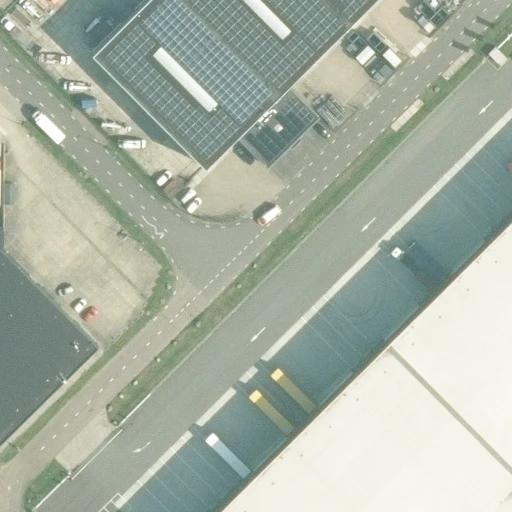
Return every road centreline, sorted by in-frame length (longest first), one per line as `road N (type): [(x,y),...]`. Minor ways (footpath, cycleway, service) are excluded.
road 1 (unclassified): [(217,278),(501,0)]
road 2 (unclassified): [(217,278),(0,58)]
road 3 (unclassified): [(8,482),(217,278)]
